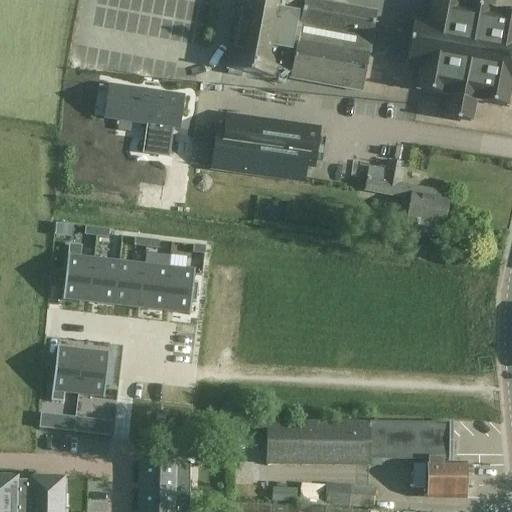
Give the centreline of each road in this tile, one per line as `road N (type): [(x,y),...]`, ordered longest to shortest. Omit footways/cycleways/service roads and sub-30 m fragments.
road 1 (track): [(194,374),(511,389)]
road 2 (residential): [(122,465),(0,461)]
